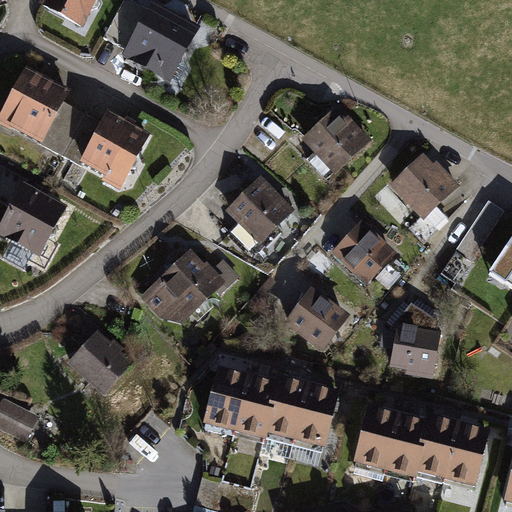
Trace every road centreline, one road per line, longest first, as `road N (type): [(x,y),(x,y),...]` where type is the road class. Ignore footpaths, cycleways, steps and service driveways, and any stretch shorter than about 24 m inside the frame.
road 1 (residential): [(0,329),(44,311),(131,249),(224,154),(282,54)]
road 2 (residential): [(511,176),(282,54)]
